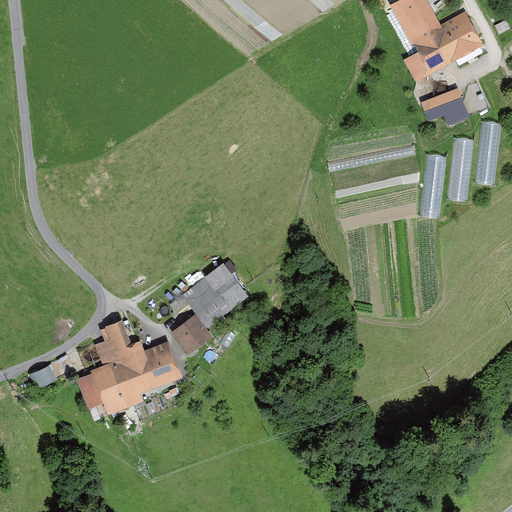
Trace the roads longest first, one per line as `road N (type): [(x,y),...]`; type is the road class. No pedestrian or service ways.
road 1 (unclassified): [(10,0),(27,199),(50,246),(101,296)]
road 2 (unclassified): [(101,296),(92,326),(0,378)]
